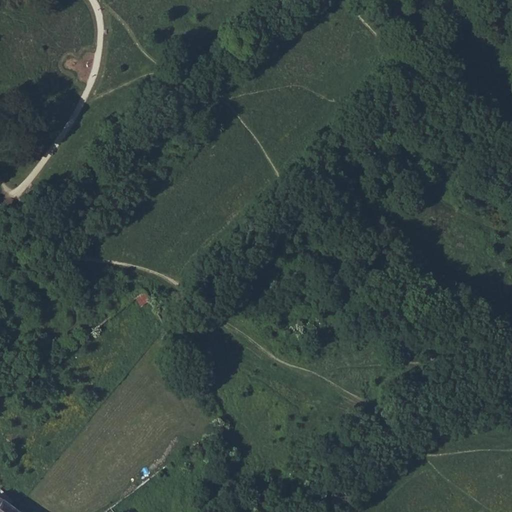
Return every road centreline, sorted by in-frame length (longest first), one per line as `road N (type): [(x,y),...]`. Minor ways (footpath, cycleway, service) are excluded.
road 1 (unknown): [(511,184),(288,97),(222,97),(100,27)]
road 2 (unknown): [(490,511),(422,456),(394,421),(199,318),(141,270)]
road 3 (unknown): [(511,367),(296,299),(141,270)]
